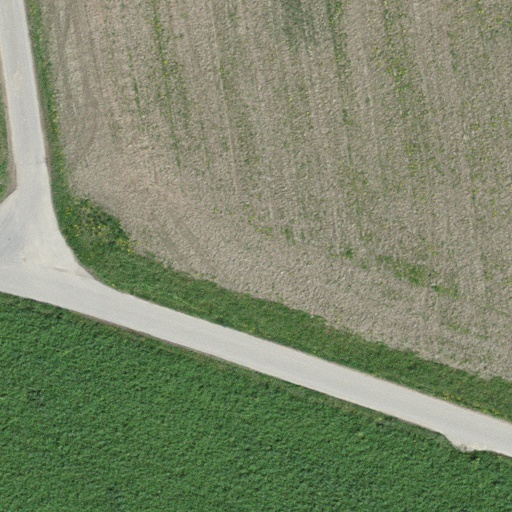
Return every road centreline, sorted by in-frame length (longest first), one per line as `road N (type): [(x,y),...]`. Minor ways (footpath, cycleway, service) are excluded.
road 1 (unclassified): [(43,277),(511,439)]
road 2 (unclassified): [(7,0),(43,277)]
